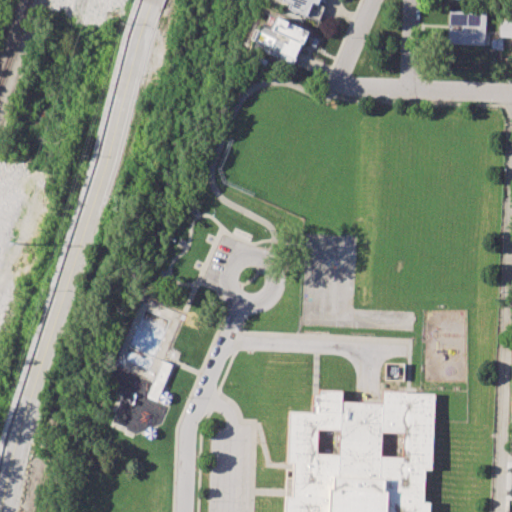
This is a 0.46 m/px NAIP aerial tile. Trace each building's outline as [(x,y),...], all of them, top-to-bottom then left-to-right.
[(318,0),(317,3),(323,6),(317,21),(287,9),(289,3),(281,0),(318,0)] [(448,9),(485,11),(484,45),(447,43),(448,9)] [(272,14),(308,30),(292,65),(275,57),(282,41),(286,43),(288,38),(268,28),(271,22),(269,21),(272,14)] [(499,19),(511,19),(511,36),(498,36),(499,19)] [(143,396),(149,382),(160,358),(173,364),(162,389),(156,402),(143,396)] [(403,363),(384,362),(384,380),(403,380),(403,363)] [(283,511),(287,412),(311,413),(312,390),(344,391),(344,401),(381,402),(381,391),(406,392),(419,392),(434,393),(433,421),(429,511),(283,511)]
